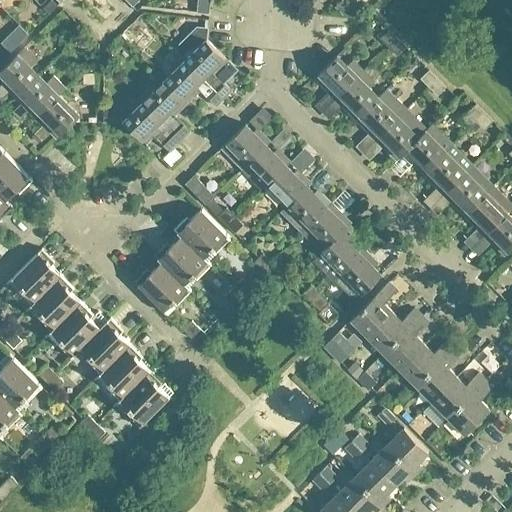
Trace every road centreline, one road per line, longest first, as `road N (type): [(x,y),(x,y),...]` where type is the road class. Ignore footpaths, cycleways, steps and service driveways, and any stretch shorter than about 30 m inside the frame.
road 1 (residential): [(511,340),(273,82)]
road 2 (residential): [(93,251),(273,82)]
road 3 (residential): [(181,341),(93,251)]
